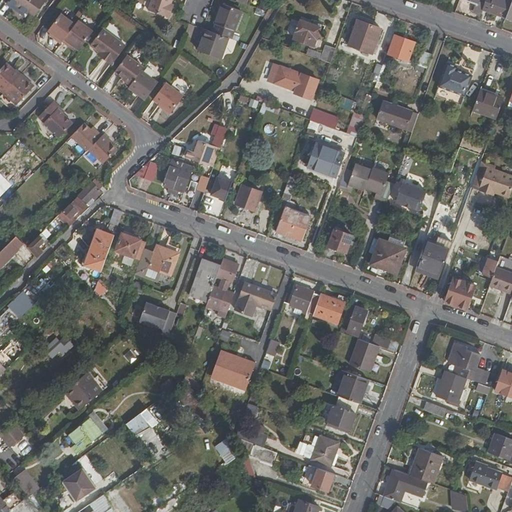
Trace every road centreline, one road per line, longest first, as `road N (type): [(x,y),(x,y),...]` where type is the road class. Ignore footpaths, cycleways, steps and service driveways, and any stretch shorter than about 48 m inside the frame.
road 1 (residential): [(111,194),(430,309)]
road 2 (residential): [(430,309),(356,511)]
road 3 (residential): [(140,143),(141,131),(0,24)]
road 4 (residential): [(111,194),(0,298)]
road 5 (residential): [(380,0),(511,46)]
